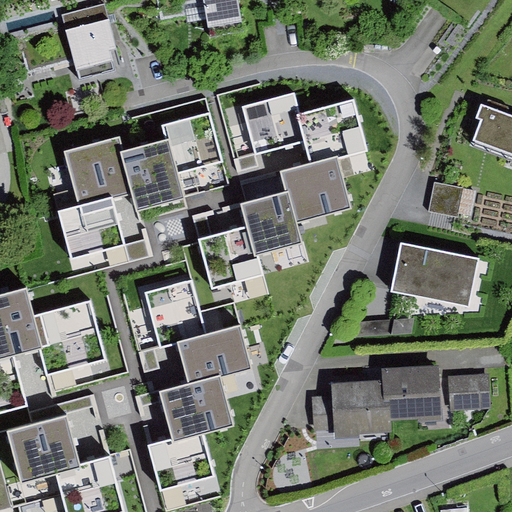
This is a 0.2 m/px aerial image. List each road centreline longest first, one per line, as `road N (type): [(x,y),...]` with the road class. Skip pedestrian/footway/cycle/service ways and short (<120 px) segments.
road 1 (residential): [(240,511),(254,447),(404,162),(408,114),(397,82),(369,65),(333,58),(127,100)]
road 2 (residential): [(511,443),(303,511)]
